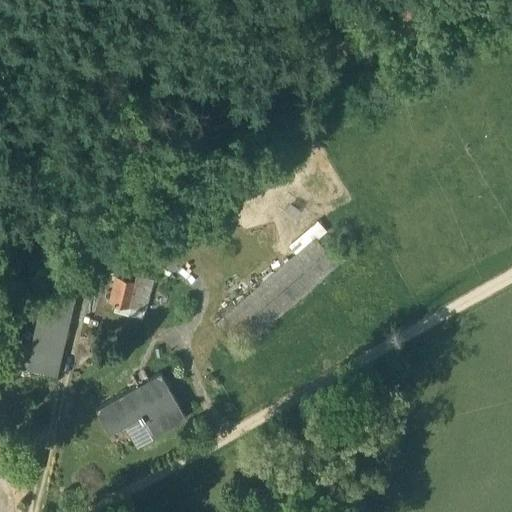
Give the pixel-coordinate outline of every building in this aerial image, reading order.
[(236,331),(246,343),(337,264),(316,240),(217,326),(228,338),(236,331)] [(118,271),(116,276),(110,303),(128,307),(144,311),(152,279),(136,276),(118,271)] [(26,367),(55,374),(72,301),(44,294),(31,346),(17,343),(14,355),(12,364),(26,367)] [(4,354),(14,355),(17,343),(7,340),(4,354)] [(142,419),(152,436),(186,418),(160,372),(95,409),(109,433),(124,425),(139,416),(141,420),(142,419)] [(139,416),(124,425),(136,446),(152,436),(142,419),(141,420),(139,416)] [(23,473),(35,475),(38,458),(27,456),(23,473)]
